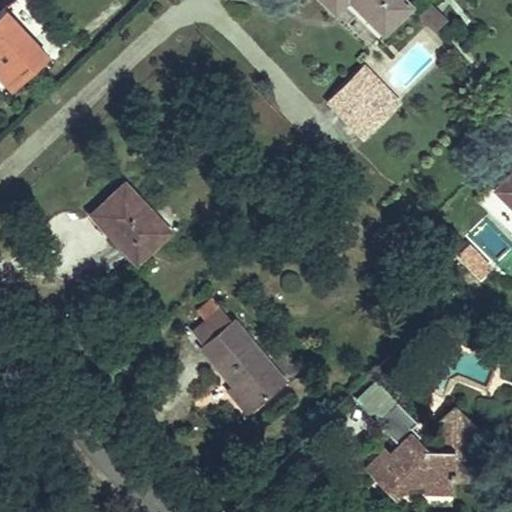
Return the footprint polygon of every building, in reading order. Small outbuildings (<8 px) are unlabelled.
[(12,0),(0,0),(0,12),(13,0),(12,0)] [(436,33),(447,18),(431,6),(419,21),(436,33)] [(371,64),(337,30),(311,55),(345,89),(371,64)] [(146,200),(167,165),(110,132),(87,171),(121,191),(123,187),(146,200)] [(511,132),(492,153),(511,173),(511,132)] [(245,369),(274,344),(223,284),(190,311),(224,351),(227,348),(245,369)] [(383,364),(364,384),(387,409),(398,409),(397,416),(391,415),(383,423),(381,421),(366,437),(374,445),(370,449),(387,463),(397,453),(406,462),(446,464),(446,453),(468,455),(473,402),(440,372),(432,384),(429,408),(409,406),(403,401),(407,398),(398,390),(405,383),(383,364)]
